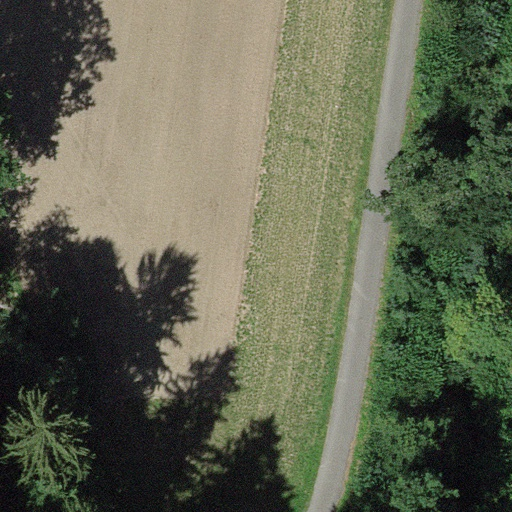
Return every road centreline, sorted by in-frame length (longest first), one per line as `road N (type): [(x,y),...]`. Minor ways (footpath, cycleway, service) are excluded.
road 1 (track): [(330,511),(412,0)]
road 2 (track): [(98,511),(0,333)]
